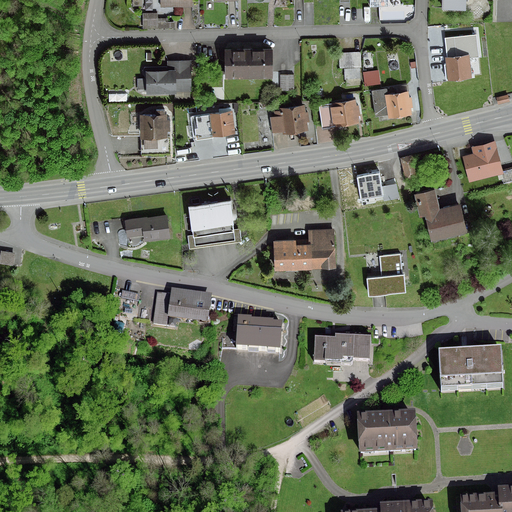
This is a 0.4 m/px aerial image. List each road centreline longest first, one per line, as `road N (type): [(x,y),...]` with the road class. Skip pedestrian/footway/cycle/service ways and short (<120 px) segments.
road 1 (residential): [(459,306),(413,321),(357,319),(88,264),(26,239),(18,196)]
road 2 (track): [(0,460),(247,455),(289,446),(274,511)]
road 3 (secondary): [(111,185),(332,156),(434,133)]
road 4 (residential): [(95,37),(420,26)]
road 5 (residential): [(459,306),(455,322),(403,367),(289,446)]
road 6 (residential): [(95,37),(97,125),(111,185)]
